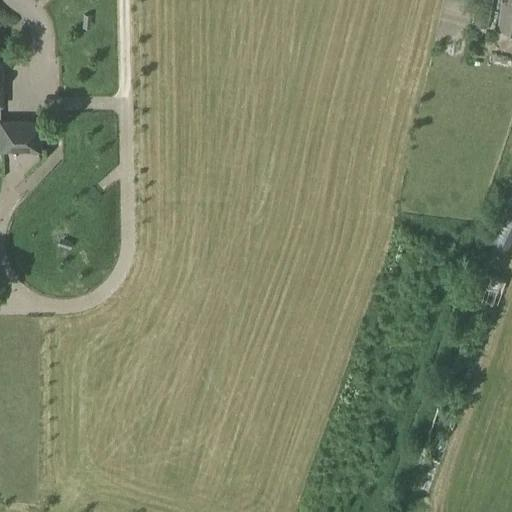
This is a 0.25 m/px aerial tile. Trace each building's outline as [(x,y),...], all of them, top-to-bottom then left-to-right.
[(511,0),(500,0),(496,26),(511,29),(511,0)] [(474,2),(470,23),(487,26),(491,4),(474,2)] [(0,121),(0,149),(39,149),(39,121),(0,121)] [(511,194),(510,193),(486,241),(506,251),(511,240),(511,194)] [(484,275),(407,488),(429,496),(506,283),(484,275)]
